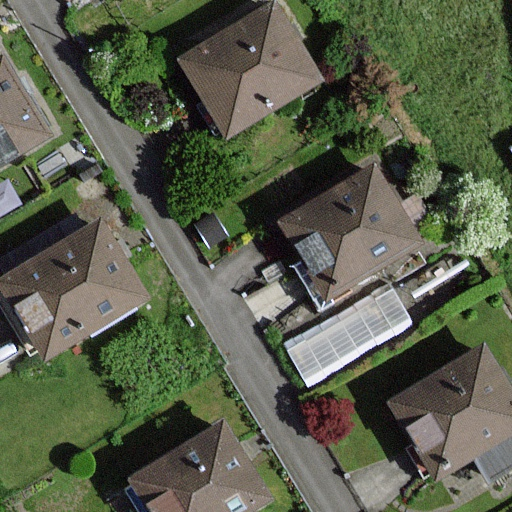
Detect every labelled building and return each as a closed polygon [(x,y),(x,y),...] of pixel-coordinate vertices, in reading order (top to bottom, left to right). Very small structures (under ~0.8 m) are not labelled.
[(276,4),(185,59),(230,134),(321,79),(276,4)] [(0,63),(0,161),(48,134),(5,60),(0,63)] [(375,169),(284,221),(328,296),(419,244),(375,169)] [(225,234),(214,216),(199,225),(210,243),(225,234)] [(7,279),(50,353),(144,298),(102,225),(7,279)] [(302,365),(414,320),(398,281),(286,326),(302,365)] [(511,389),(485,346),(392,403),(439,478),(479,454),(494,478),(511,467),(511,389)] [(136,478),(156,511),(243,511),(268,497),(224,425),(136,478)]
